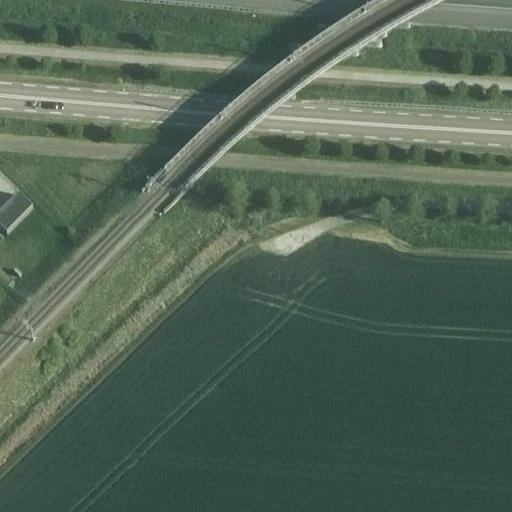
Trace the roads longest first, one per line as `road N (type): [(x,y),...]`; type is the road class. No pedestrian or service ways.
road 1 (secondary): [(511,135),(0,95)]
road 2 (track): [(511,204),(418,199),(364,208),(300,233)]
